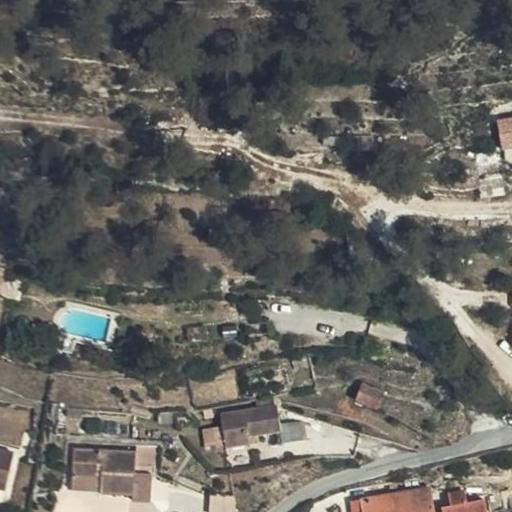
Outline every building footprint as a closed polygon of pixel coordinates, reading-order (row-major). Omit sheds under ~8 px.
[(511,146),(511,115),(498,117),(502,148),(511,146)] [(482,206),(511,204),(511,192),(510,192),(510,186),(481,188),(482,206)] [(358,406),(379,406),(379,392),(358,393),(358,406)] [(278,434),(276,406),(216,413),(217,448),(245,445),(245,437),(278,434)] [(127,486),(48,496),(49,511),(148,511),(147,501),(128,503),(127,486)] [(448,511),(446,487),(375,497),(376,511),(501,511),(500,502),(481,504),(481,492),(464,494),(465,506),(456,507),(456,511),(448,511)] [(376,511),(375,497),(366,498),(367,511),(376,511)]
